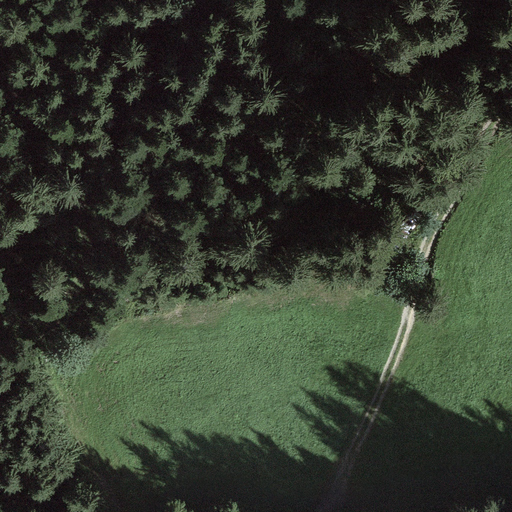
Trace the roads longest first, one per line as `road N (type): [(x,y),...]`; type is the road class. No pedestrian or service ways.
road 1 (track): [(0,54),(89,237),(92,259),(48,339),(60,395),(114,511)]
road 2 (track): [(322,511),(359,448),(439,236),(511,115)]
